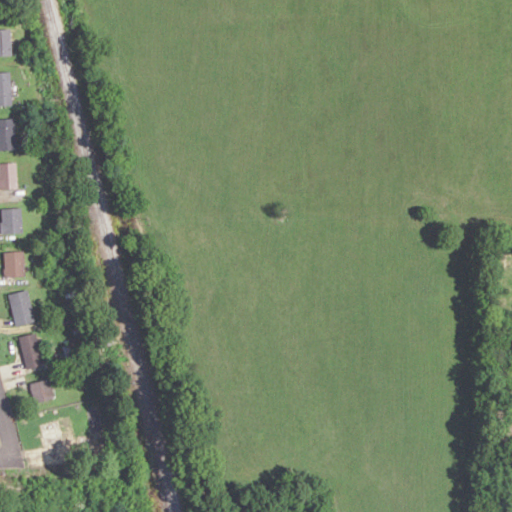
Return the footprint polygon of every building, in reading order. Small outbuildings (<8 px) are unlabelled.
[(0,29),(0,54),(10,54),(10,29),(0,29)] [(0,71),(0,104),(10,105),(10,72),(0,71)] [(0,149),(15,150),(15,118),(0,117),(0,149)] [(0,187),(16,188),(16,162),(0,161),(0,187)] [(21,207),(1,207),(1,232),(21,232),(21,207)] [(4,275),(24,275),(24,250),(4,251),(4,275)] [(35,321),(27,289),(8,294),(15,326),(35,321)] [(43,365),(36,332),(19,336),(26,368),(43,365)] [(34,403),(54,397),(48,378),(29,383),(34,403)]
